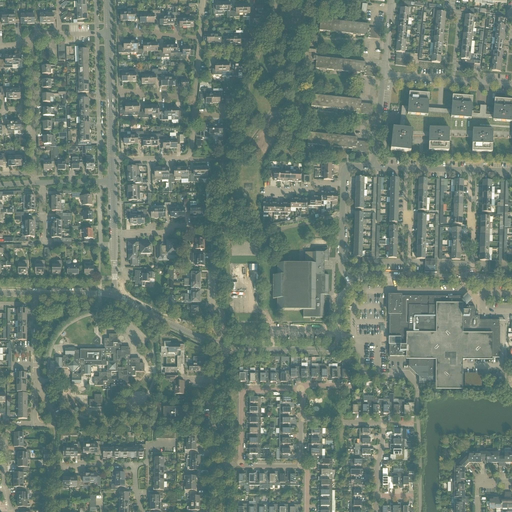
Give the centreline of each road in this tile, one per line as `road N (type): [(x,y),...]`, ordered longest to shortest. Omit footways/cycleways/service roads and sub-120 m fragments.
road 1 (residential): [(114,235),(213,226),(213,305)]
road 2 (tertiary): [(226,349),(332,349),(340,302),(352,284)]
road 3 (residential): [(97,32),(99,180)]
road 4 (residential): [(34,182),(29,38)]
road 5 (residential): [(240,463),(241,393),(302,388)]
road 6 (tertiary): [(107,32),(111,159)]
road 7 (tertiary): [(112,293),(226,349)]
road 8 (unclassified): [(143,511),(132,464),(60,466)]
